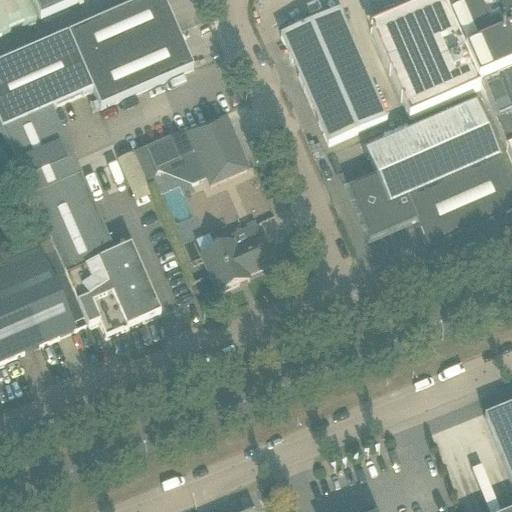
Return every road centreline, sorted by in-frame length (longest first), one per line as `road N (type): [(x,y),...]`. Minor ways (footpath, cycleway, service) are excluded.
road 1 (unclassified): [(0,427),(310,301),(328,284),(329,257),(218,0)]
road 2 (tertiary): [(0,503),(511,293)]
road 3 (unknown): [(240,50),(119,99),(95,121),(92,155),(178,354)]
road 4 (unclassified): [(148,511),(511,367)]
